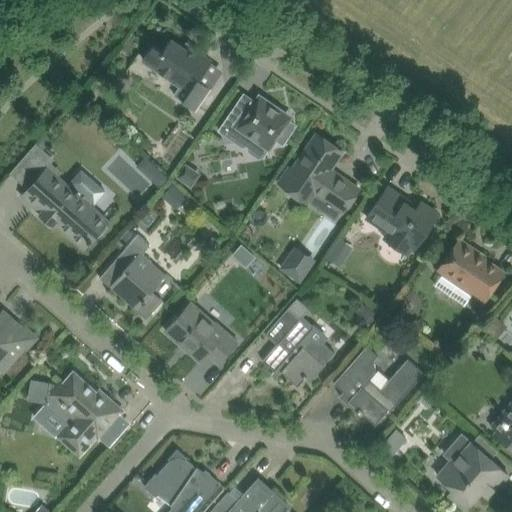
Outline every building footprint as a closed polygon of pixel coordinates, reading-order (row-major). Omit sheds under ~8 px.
[(143,59),(159,71),(190,91),(182,102),(195,111),(201,101),(213,85),(212,84),(209,88),(199,80),(211,62),(195,50),(192,55),(170,40),(163,51),(153,44),(143,59)] [(283,144),(295,125),(284,117),(287,113),(259,94),(245,115),(234,108),(219,131),(242,146),(248,145),(252,139),(269,150),(276,139),(283,144)] [(317,134),(293,169),(289,167),(278,182),(307,202),(314,192),(343,212),(359,189),(330,169),(342,151),(317,134)] [(36,145),(27,156),(40,168),(50,157),(36,145)] [(147,156),(137,166),(161,188),(170,178),(147,156)] [(200,173),(186,164),(177,177),(191,187),(200,173)] [(68,186),(47,167),(44,171),(28,189),(22,196),(41,213),(40,214),(52,226),(55,223),(84,248),(96,234),(98,236),(107,227),(105,225),(108,221),(89,205),(92,201),(94,203),(104,191),(81,171),(68,186)] [(173,184),(163,195),(176,207),(186,196),(173,184)] [(388,187),(369,214),(392,230),(389,235),(394,239),(403,245),(409,249),(412,244),(416,247),(437,216),(434,214),(434,210),(427,205),(422,206),(419,204),(417,207),(416,209),(405,201),(407,200),(388,187)] [(146,319),(159,304),(162,301),(151,291),(166,275),(142,254),(150,245),(138,234),(115,260),(125,269),(109,286),(146,319)] [(339,267),(354,247),(340,237),(326,258),(339,267)] [(459,238),(438,270),(484,301),(504,272),(484,258),(485,256),(459,238)] [(304,263),(289,265),(291,275),(306,273),(304,263)] [(276,344),(262,360),(274,371),(277,368),(281,371),(291,380),(297,386),(304,378),(305,379),(307,377),(310,380),(334,352),(323,343),(328,337),(314,324),(312,325),(303,317),(310,309),(297,297),(288,308),(278,319),(265,334),(276,344)] [(367,301),(357,314),(371,325),(381,313),(367,301)] [(222,360),(235,345),(238,342),(225,331),(222,334),(188,304),(165,330),(181,344),(183,342),(191,349),(191,350),(201,359),(210,350),(222,360)] [(0,370),(2,372),(24,347),(26,349),(36,337),(25,327),(23,329),(16,323),(2,338),(0,336),(0,370)] [(388,413),(402,398),(424,373),(407,359),(381,389),(370,380),(379,369),(371,362),(377,356),(366,346),(347,368),(334,383),(348,395),(344,400),(360,415),(363,412),(375,423),(386,410),(388,413)] [(101,436),(123,410),(107,397),(105,399),(73,371),(63,383),(60,380),(57,384),(31,379),(28,400),(45,403),(68,423),(57,435),(79,455),(98,434),(101,436)] [(511,447),(511,401),(506,408),(511,413),(494,432),(511,447)] [(466,508),(481,491),(488,497),(508,474),(491,459),(498,451),(479,434),(471,443),(465,437),(462,441),(458,438),(444,453),(452,459),(438,476),(453,489),(449,494),(466,508)] [(155,473),(144,486),(156,496),(161,491),(174,500),(170,505),(172,505),(173,503),(175,504),(168,511),(194,511),(207,498),(220,483),(205,470),(201,474),(193,467),(194,466),(184,458),(184,459),(182,458),(181,458),(180,457),(178,457),(177,457),(175,457),(174,458),(172,459),(171,460),(170,459),(158,473),(159,474),(157,475),(155,473)] [(288,506),(258,479),(238,503),(228,494),(211,511),(288,511),(286,509),(288,506)]
